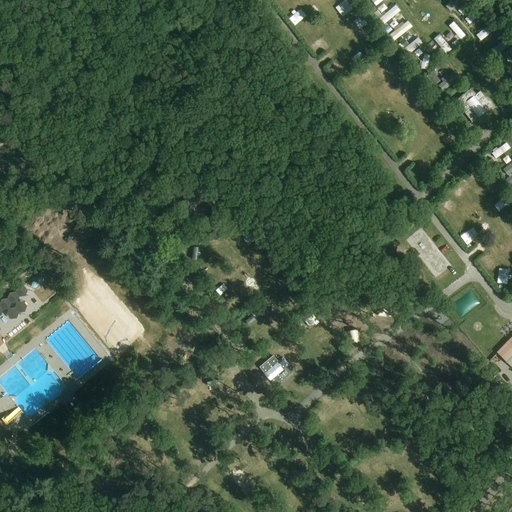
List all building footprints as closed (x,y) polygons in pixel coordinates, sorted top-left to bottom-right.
[(456,8),(461,0),(453,0),(451,5),(456,8)] [(388,20),(400,12),(396,7),(385,14),(388,20)] [(472,23),(484,13),(479,7),(467,17),(472,23)] [(460,34),(464,30),(456,20),(451,24),(460,34)] [(496,22),(480,32),(484,38),(500,28),(496,22)] [(408,54),(425,43),(420,36),(416,39),(410,31),(413,29),(408,23),(393,33),(408,54)] [(436,37),(448,52),(454,48),(443,32),(436,37)] [(314,45),(320,53),(331,44),(325,36),(314,45)] [(493,48),(497,54),(511,43),(511,40),(509,36),(493,48)] [(424,63),(428,65),(433,55),(428,53),(424,63)] [(338,77),(350,68),(344,60),(332,69),(338,77)] [(477,94),(471,87),(453,101),(470,124),(492,106),(480,91),(477,94)] [(511,147),(509,142),(494,151),(498,157),(511,148),(511,147)] [(196,248),(187,248),(188,258),(196,257),(196,248)] [(27,290),(24,286),(18,287),(16,292),(10,293),(7,299),(1,300),(0,303),(0,315),(1,315),(3,310),(7,309),(9,310),(7,314),(11,319),(17,318),(18,312),(24,311),(26,306),(23,301),(19,302),(18,301),(19,296),(25,296),(27,290)] [(472,289),(453,304),(463,316),(482,302),(472,289)] [(511,367),(511,342),(511,343),(509,341),(497,353),(511,367)] [(260,367),(275,385),(275,386),(288,375),(283,369),(286,366),(281,360),(278,362),(273,357),(260,367)] [(76,410),(78,405),(74,400),(68,401),(67,406),(70,411),(76,410)]
